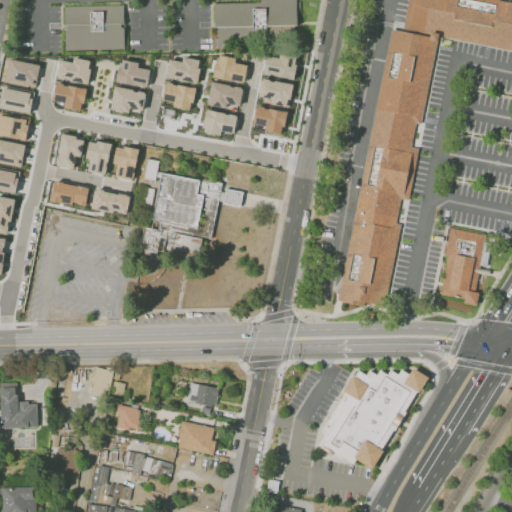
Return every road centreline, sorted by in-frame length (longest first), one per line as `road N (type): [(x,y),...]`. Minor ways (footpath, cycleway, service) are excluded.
road 1 (residential): [(306,165),(50,118),(6,345)]
road 2 (secondary): [(270,340),(0,345)]
road 3 (secondary): [(511,349),(484,336),(425,328),(309,330),(270,340)]
road 4 (tertiary): [(306,165),(270,340)]
road 5 (tertiary): [(339,0),(306,165)]
road 6 (primary): [(444,401),(379,511)]
